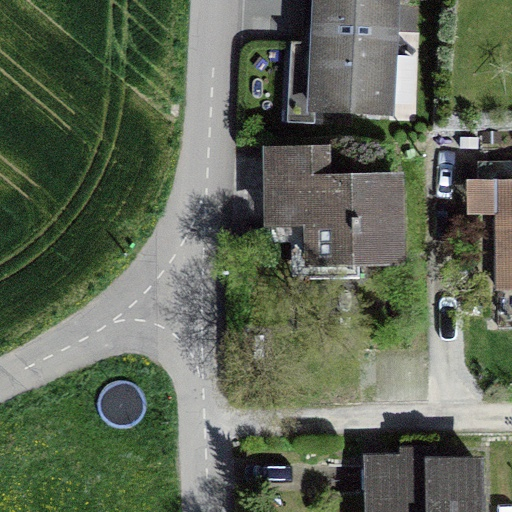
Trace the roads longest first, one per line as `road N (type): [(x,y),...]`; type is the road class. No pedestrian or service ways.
road 1 (residential): [(203,435),(511,428)]
road 2 (residential): [(214,0),(203,278)]
road 3 (unclassified): [(203,278),(0,377)]
road 4 (residential): [(203,278),(203,435)]
